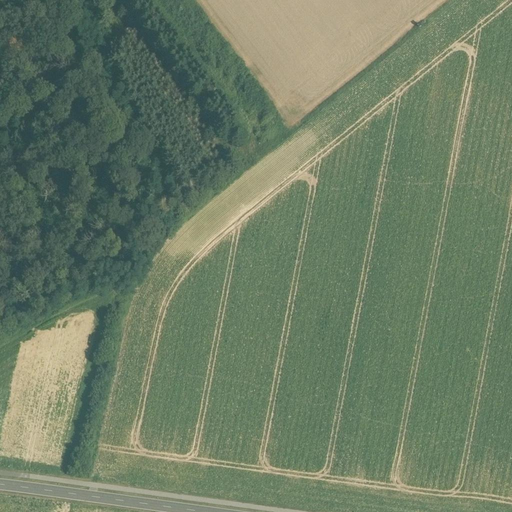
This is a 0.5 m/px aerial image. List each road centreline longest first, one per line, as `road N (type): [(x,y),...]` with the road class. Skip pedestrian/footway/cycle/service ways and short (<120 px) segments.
road 1 (track): [(449,0),(146,246)]
road 2 (track): [(0,308),(28,297),(81,253),(98,212),(99,174),(48,100)]
road 3 (unclassified): [(202,511),(0,485)]
road 4 (track): [(44,0),(48,100),(15,175),(0,188)]
